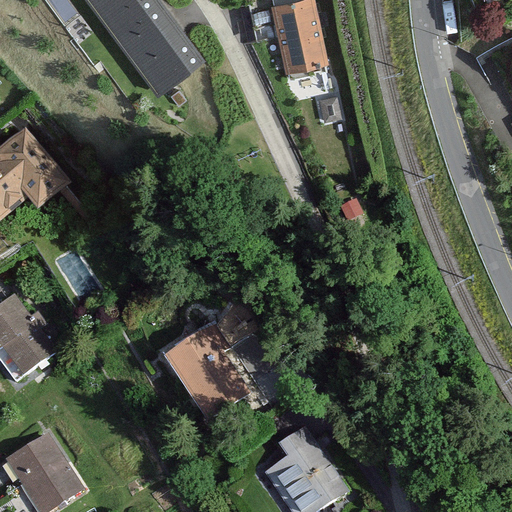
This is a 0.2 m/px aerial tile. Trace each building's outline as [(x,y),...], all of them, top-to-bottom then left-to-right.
[(161,0),(89,0),(160,95),(207,61),(161,0)] [(319,0),(296,0),(274,4),(287,72),(332,63),(319,0)] [(72,188),(26,130),(0,150),(0,224),(27,203),(37,215),(59,198),(72,188)] [(60,353),(17,297),(0,309),(0,353),(3,351),(25,379),(60,353)] [(214,329),(165,361),(210,427),(258,395),(214,329)] [(288,461),(268,474),(293,511),(321,511),(351,492),(308,428),(279,448),(288,461)] [(51,436),(9,463),(41,511),(54,511),(87,490),(51,436)]
